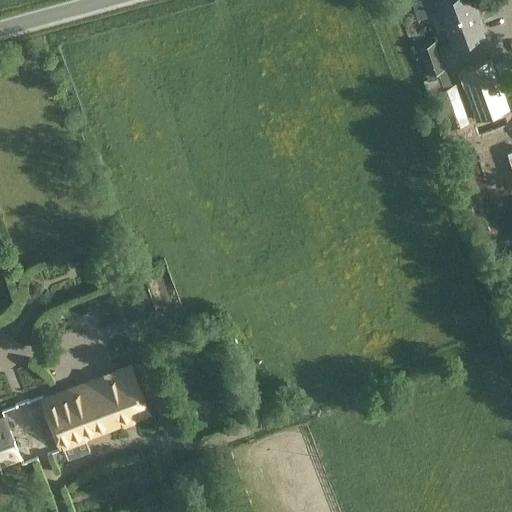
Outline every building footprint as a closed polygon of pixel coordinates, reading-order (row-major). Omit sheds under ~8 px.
[(443,26),(450,46),(487,33),(475,0),(439,0),(434,2),(437,10),(431,12),(437,28),(443,26)] [(417,47),(427,75),(430,74),(449,129),(453,128),(458,145),(466,142),(501,237),(511,232),(511,111),(491,57),(456,71),(475,119),(471,121),(456,82),(452,83),(436,40),(417,47)] [(147,271),(161,266),(154,248),(141,252),(147,271)] [(149,414),(131,366),(44,399),(62,447),(64,446),(86,438),(149,414)] [(0,466),(19,459),(4,417),(0,418),(0,466)]
